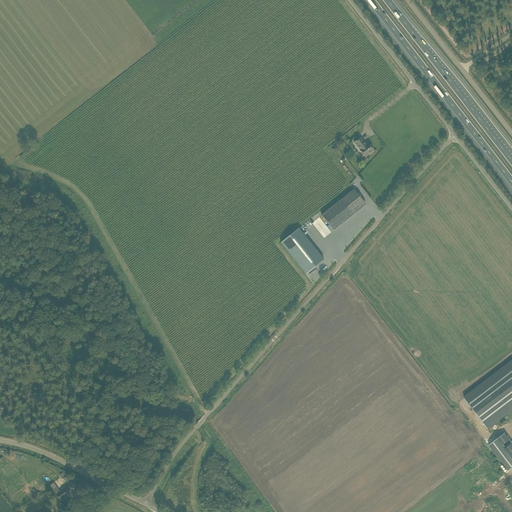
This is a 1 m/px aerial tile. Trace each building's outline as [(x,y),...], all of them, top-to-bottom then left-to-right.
[(360,151),(365,157),(373,151),(368,144),(365,146),(362,142),(363,142),(361,138),(354,143),(357,146),(358,146),(361,150),(360,151)] [(322,216),(333,230),(365,205),(354,190),(322,216)] [(299,229),(281,243),(306,274),(324,260),(299,229)] [(511,361),(464,398),(487,429),(511,409),(511,361)] [(489,446),(508,471),(511,468),(511,443),(505,434),(489,446)] [(65,473),(60,476),(62,479),(63,478),(67,484),(71,482),(65,473)] [(38,480),(43,486),(48,482),(47,482),(48,481),(44,476),(38,480)] [(56,486),(52,489),(61,501),(64,498),(64,497),(70,493),(65,486),(61,489),(63,491),(60,493),(56,486)]
